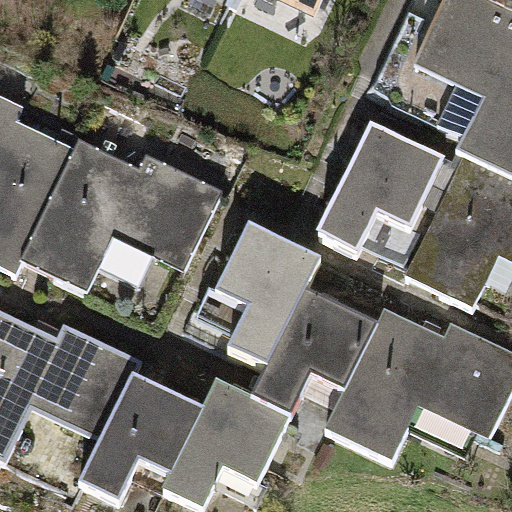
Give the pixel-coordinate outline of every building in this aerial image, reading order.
[(278,0),(337,28),(350,0),(278,0)] [(511,12),(484,0),(463,0),(429,75),(500,107),(477,160),(511,174),(511,12)] [(511,0),(484,0),(511,12),(511,0)] [(32,114),(0,100),(0,267),(28,280),(34,266),(81,155),(25,131),(32,114)] [(464,165),(388,134),(341,246),(384,264),(400,224),(434,238),(464,165)] [(81,155),(34,266),(106,297),(129,244),(198,273),(232,192),(164,164),(155,186),(81,155)] [(511,174),(477,160),(422,287),(491,316),(511,266),(511,174)] [(341,264),(267,234),(239,301),(273,315),(258,352),(298,368),(325,302),(341,264)] [(399,332),(325,302),(298,368),(281,409),(313,424),(332,383),(371,398),(399,332)] [(74,348),(11,321),(0,347),(0,456),(30,469),(52,417),(125,447),(152,383),(158,368),(79,335),(74,348)] [(402,323),(399,332),(371,398),(352,445),(413,470),(436,414),(511,444),(511,443),(511,352),(475,338),(470,351),(402,323)] [(229,416),(152,383),(125,447),(108,489),(154,508),(172,464),(203,477),(229,416)] [(281,409),(239,392),(229,416),(203,477),(194,499),(226,511),(239,511),(255,475),(288,489),(313,424),(281,409)] [(0,511),(1,511),(13,481),(0,475),(0,511)]
